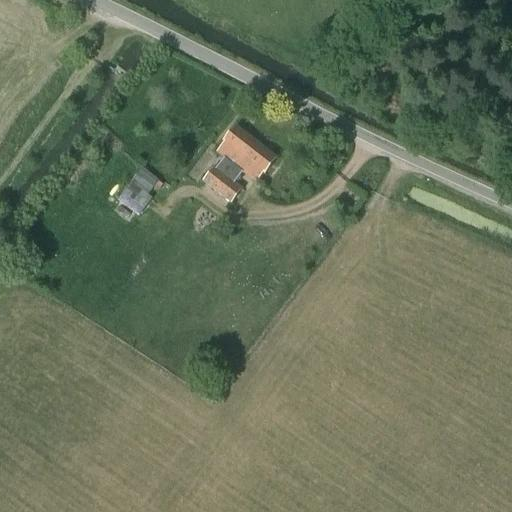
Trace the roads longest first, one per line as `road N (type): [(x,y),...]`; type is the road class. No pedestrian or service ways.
road 1 (unclassified): [(511,204),(89,0)]
road 2 (track): [(162,511),(343,260),(403,156)]
road 3 (track): [(101,5),(0,139)]
